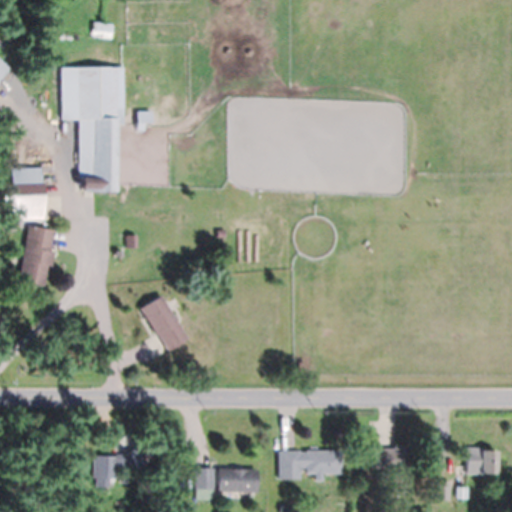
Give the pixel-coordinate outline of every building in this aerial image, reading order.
[(110,38),(90,36),(91,21),(111,23),(110,38)] [(0,80),(10,67),(0,59),(0,80)] [(77,168),(77,150),(77,119),(59,119),(58,67),(113,67),(113,117),(115,117),(115,191),(84,191),(84,188),(77,188),(77,168)] [(135,130),(135,111),(151,111),(151,122),(142,122),(142,130),(135,130)] [(40,196),(41,217),(41,218),(19,219),(19,225),(0,226),(0,196),(40,196)] [(51,231),(48,250),(52,251),(49,266),(45,265),(41,285),(15,281),(26,225),(51,230),(51,231)] [(224,237),(216,237),(216,229),(224,229),(224,237)] [(125,248),(125,235),(136,234),(136,247),(125,248)] [(155,334),(138,308),(159,295),(186,338),(167,350),(166,349),(157,334),(155,335),(155,334)] [(122,455),(123,455),(136,444),(136,443),(151,458),(133,471),(128,466),(115,466),(115,478),(109,478),(108,486),(95,486),(95,477),(92,477),(93,455),(122,455)] [(379,448),(393,448),(393,444),(394,444),(407,444),(406,494),(390,494),(390,473),(378,473),(378,468),(372,468),(372,448),(379,448)] [(464,472),(464,466),(465,447),(480,447),(480,450),(495,451),(495,473),(464,472)] [(295,450),(299,450),(299,451),(304,451),(304,450),(341,450),(341,473),(322,473),(322,480),(314,480),(314,473),(304,473),(304,468),(299,468),(299,479),(277,479),(277,450),(281,450),(295,450)] [(194,480),(194,467),(209,467),(213,467),(213,488),(194,488),(194,480)] [(255,492),(216,491),(217,468),(256,469),(255,492)] [(436,481),(447,481),(448,481),(448,499),(435,499),(435,481),(436,481)] [(466,498),(455,498),(455,486),(466,486),(466,498)]
